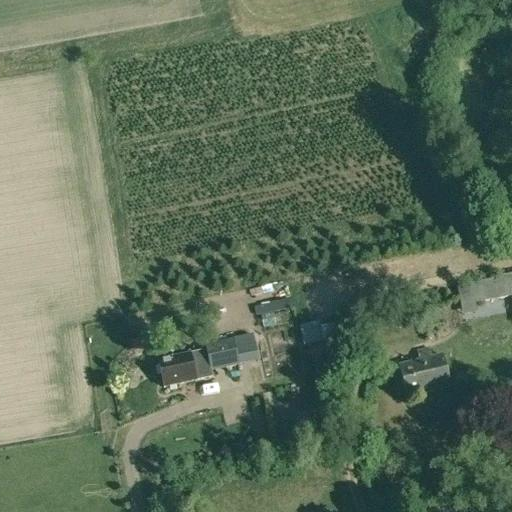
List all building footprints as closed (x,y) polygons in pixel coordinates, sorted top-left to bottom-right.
[(460,308),(511,298),(511,276),(456,287),(460,308)] [(299,327),(303,346),(315,344),(312,325),(299,327)] [(211,372),(238,366),(232,341),(215,344),(216,349),(189,355),(189,356),(158,362),(164,389),(195,382),(195,383),(212,379),(211,372)] [(417,352),(419,363),(399,368),(406,398),(449,388),(442,355),(431,358),(429,349),(417,352)] [(275,435),(276,442),(312,435),(308,413),(272,420),(275,435)] [(232,454),(241,453),(240,445),(231,447),(232,454)]
